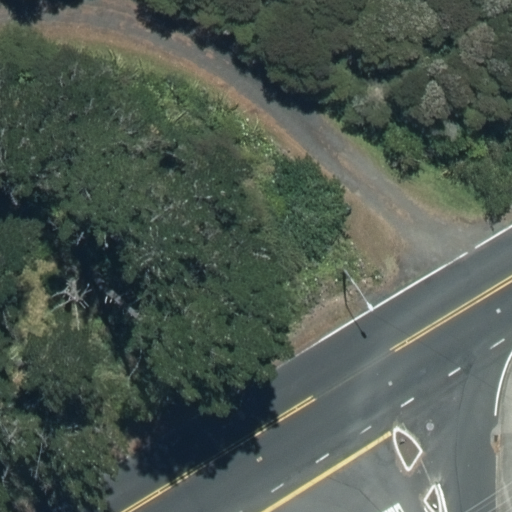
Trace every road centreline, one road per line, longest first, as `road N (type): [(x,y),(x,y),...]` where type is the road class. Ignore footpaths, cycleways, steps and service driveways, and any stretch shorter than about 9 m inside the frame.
road 1 (tertiary): [(359,369),(145,511)]
road 2 (tertiary): [(511,281),(359,369)]
road 3 (residential): [(359,369),(405,433),(432,511)]
